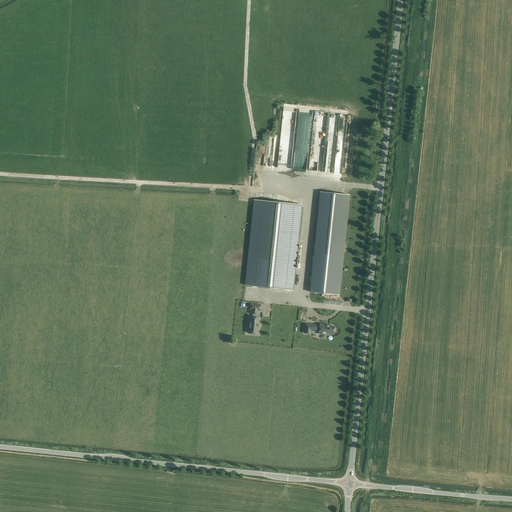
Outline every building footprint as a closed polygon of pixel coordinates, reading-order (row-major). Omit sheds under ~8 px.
[(308,170),(321,172),(324,144),(318,144),(318,147),(311,146),(308,170)] [(320,193),(310,292),(339,295),(349,196),(320,193)] [(255,200),(246,285),(293,290),(302,205),(255,200)] [(250,322),(249,327),(252,328),(251,333),(257,334),(258,326),(257,326),(258,317),(256,317),(257,315),(258,310),(260,310),(260,305),(261,305),(251,304),(250,311),(252,311),(252,316),(253,316),(253,318),(252,318),(251,322),(250,322)] [(306,324),(305,333),(310,334),(311,330),(316,331),(316,330),(319,331),(326,332),(326,334),(334,334),(335,327),(327,326),(327,325),(320,324),(319,326),(317,326),(317,325),(306,324)]
